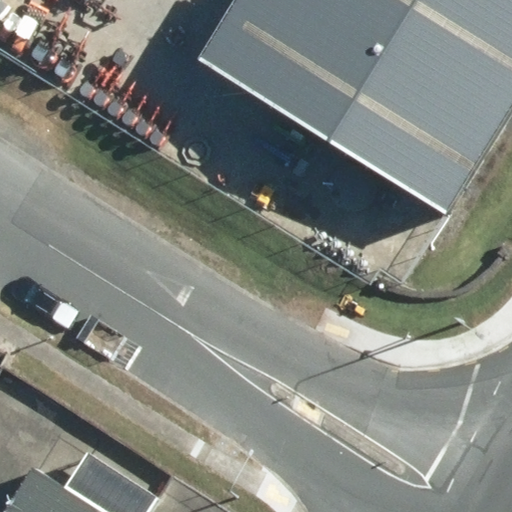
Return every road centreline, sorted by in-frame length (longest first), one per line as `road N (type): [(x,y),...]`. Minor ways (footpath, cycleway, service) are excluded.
road 1 (unclassified): [(181,331),(511,448)]
road 2 (unclassified): [(384,511),(289,448),(181,331)]
road 3 (unclassified): [(181,331),(0,218)]
